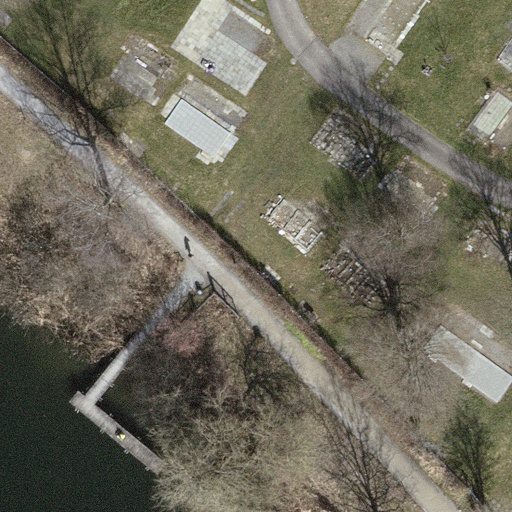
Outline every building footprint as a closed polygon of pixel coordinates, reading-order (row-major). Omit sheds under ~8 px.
[(238,0),(204,0),(198,13),(260,45),(274,19),(238,0)] [(360,0),(346,23),(394,51),(424,0),(360,0)] [(511,27),(496,50),(511,62),(511,27)] [(138,34),(120,82),(163,99),(182,50),(138,34)] [(229,157),(257,109),(194,71),(165,119),(229,157)] [(290,188),(268,210),(307,249),(329,227),(290,188)] [(452,370),(502,395),(511,374),(511,341),(475,323),(452,370)]
